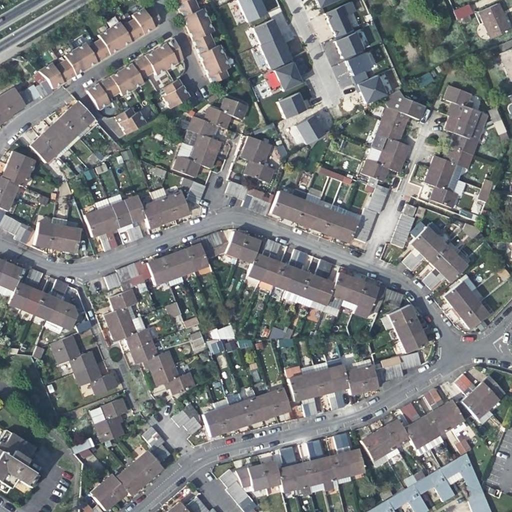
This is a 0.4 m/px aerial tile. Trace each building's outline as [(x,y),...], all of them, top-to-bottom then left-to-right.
[(172,0),(210,88),(227,81),(224,74),(228,72),(217,48),(213,50),(207,36),(211,34),(201,11),(197,12),(192,0),(172,0)] [(237,0),(247,23),(268,15),(261,0),(237,0)] [(467,5),(452,11),(456,21),(471,15),(467,5)] [(488,39),(506,31),(500,18),(494,5),(476,13),(488,39)] [(340,7),(324,14),(334,37),(350,30),(340,7)] [(50,65),(36,74),(44,83),(50,92),(62,85),(78,75),(90,68),(110,56),(126,46),(142,36),(155,28),(157,19),(153,12),(145,16),(142,10),(131,17),(133,20),(121,28),(118,24),(97,37),(99,41),(86,49),(84,45),(62,58),(65,62),(52,69),(50,65)] [(271,19),(252,28),(259,45),(258,46),(268,69),(290,60),(271,19)] [(363,30),(334,40),(338,52),(328,55),(330,63),(370,50),(363,30)] [(511,44),(510,40),(496,46),(499,53),(497,54),(509,82),(511,80),(511,44)] [(172,41),(85,94),(96,114),(107,107),(105,103),(117,96),(120,99),(141,86),(139,83),(152,75),(154,79),(181,62),(172,41)] [(364,53),(345,61),(351,76),(350,76),(354,85),(367,79),(363,71),(371,67),(364,53)] [(433,72),(428,74),(433,82),(437,78),(436,76),(433,72)] [(427,74),(416,80),(422,90),(433,84),(427,74)] [(47,97),(52,94),(50,92),(44,83),(40,86),(47,97)] [(168,113),(187,101),(176,83),(161,93),(165,99),(162,101),(168,113)] [(41,101),(47,97),(40,86),(34,90),(39,98),(41,101)] [(34,102),(39,98),(34,90),(33,87),(27,91),(34,102)] [(452,110),(449,118),(480,130),(485,117),(468,111),(471,104),(466,102),(469,95),(448,87),(443,101),(454,105),(452,110)] [(28,105),(34,102),(27,91),(22,94),(28,105)] [(386,110),(382,123),(402,130),(406,122),(407,118),(417,122),(422,110),(400,101),(397,91),(382,101),(386,110)] [(17,112),(10,101),(16,97),(12,93),(0,99),(0,125),(5,122),(10,120),(8,117),(17,112)] [(296,93),(276,102),(284,119),(304,110),(296,93)] [(23,108),(28,105),(22,94),(16,97),(23,108)] [(17,112),(23,108),(16,97),(10,101),(17,112)] [(208,111),(203,123),(215,128),(219,129),(223,131),(228,119),(233,121),(238,123),(243,110),(223,102),(218,115),(208,111)] [(76,105),(73,108),(92,128),(95,125),(76,105)] [(67,114),(61,120),(76,136),(79,140),(92,128),(73,108),(67,114)] [(334,130),(326,111),(289,127),(297,146),(334,130)] [(488,114),(493,125),(500,122),(495,111),(488,114)] [(129,112),(114,121),(124,139),(143,128),(136,117),(133,119),(129,112)] [(480,130),(449,118),(445,127),(443,132),(453,136),(448,148),(470,156),(480,130)] [(56,124),(51,129),(66,146),(76,136),(61,120),(56,124)] [(209,141),(215,128),(203,123),(194,120),(183,146),(215,158),(218,151),(220,145),(214,143),(209,141)] [(505,134),(500,122),(493,125),(498,137),(505,134)] [(402,130),(382,123),(376,136),(387,140),(382,153),(402,161),(407,148),(397,144),(399,140),(402,130)] [(214,143),(219,129),(215,128),(209,141),(214,143)] [(45,134),(40,139),(56,155),(66,146),(51,129),(45,134)] [(70,149),(79,140),(76,136),(66,146),(70,149)] [(387,140),(376,136),(373,146),(371,149),(375,150),(382,153),(387,140)] [(31,148),(46,164),(56,155),(40,139),(35,144),(31,148)] [(244,150),(241,160),(251,164),(246,177),(267,185),(272,173),(262,169),(271,148),(248,140),(244,150)] [(276,147),(280,158),(287,155),(283,144),(276,147)] [(70,149),(66,146),(56,155),(59,159),(70,149)] [(212,165),(215,158),(183,146),(172,172),(194,180),(199,167),(210,170),(212,165)] [(470,156),(448,148),(445,156),(443,162),(433,158),(428,171),(449,179),(454,166),(465,170),(470,156)] [(375,150),(371,149),(361,175),(381,183),(386,170),(397,174),(399,168),(402,161),(382,153),(375,150)] [(99,160),(92,154),(88,158),(94,165),(99,160)] [(8,161),(6,167),(27,176),(32,163),(11,155),(8,161)] [(59,159),(56,155),(46,164),(49,168),(59,159)] [(104,162),(101,164),(95,168),(97,175),(107,170),(104,162)] [(3,174),(1,180),(17,186),(22,189),(27,176),(6,167),(3,174)] [(165,172),(155,168),(152,174),(162,178),(165,172)] [(86,180),(94,177),(91,169),(84,172),(86,180)] [(330,173),(320,169),(319,172),(318,175),(328,178),(330,173)] [(51,175),(61,187),(67,184),(56,171),(51,175)] [(444,192),(449,179),(428,171),(425,179),(423,184),(433,188),(429,201),(450,209),(455,197),(444,192)] [(0,194),(12,200),(17,186),(1,180),(0,179),(0,194)] [(180,185),(191,189),(193,183),(182,179),(180,185)] [(226,195),(231,197),(237,185),(231,182),(226,195)] [(484,182),(480,191),(488,194),(491,185),(484,182)] [(193,183),(191,189),(203,194),(206,188),(193,183)] [(242,187),(237,185),(231,197),(237,200),(242,187)] [(374,186),(372,192),(385,197),(387,191),(374,186)] [(249,189),(242,187),(237,200),(243,202),(246,196),(249,189)] [(191,189),(189,194),(201,199),(203,194),(191,189)] [(149,194),(153,203),(161,224),(167,222),(173,219),(165,199),(162,190),(149,194)] [(306,196),(293,191),(290,198),(282,219),(290,222),(295,224),(306,196)] [(488,194),(480,191),(479,194),(476,201),(484,204),(488,194)] [(372,192),(370,198),(382,203),(385,197),(372,192)] [(277,217),(282,219),(290,198),(278,193),(270,214),(277,217)] [(7,213),(12,200),(0,194),(0,210),(1,211),(7,213)] [(106,199),(109,206),(122,201),(119,194),(106,199)] [(178,194),(165,199),(173,219),(180,217),(186,215),(178,194)] [(201,199),(189,194),(186,201),(199,206),(201,199)] [(46,205),(48,198),(40,195),(38,202),(46,205)] [(139,219),(143,218),(139,208),(135,196),(122,201),(136,240),(142,238),(136,221),(139,219)] [(240,209),(247,211),(253,198),(246,196),(243,202),(240,209)] [(319,201),(306,196),(295,224),(302,227),(308,229),(316,208),(319,201)] [(258,200),(253,198),(247,211),(253,213),(258,200)] [(370,198),(368,204),(380,209),(382,203),(370,198)] [(264,203),(258,200),(253,213),(259,216),(264,203)] [(131,242),(136,240),(122,201),(109,206),(117,227),(124,225),(127,231),(131,242)] [(153,203),(139,208),(143,218),(147,229),(155,226),(161,224),(153,203)] [(269,205),(264,203),(259,216),(264,218),(269,205)] [(380,209),(368,204),(365,211),(375,215),(377,215),(380,209)] [(414,208),(405,205),(401,213),(411,217),(414,208)] [(113,229),(117,227),(109,206),(95,211),(110,250),(116,248),(109,230),(113,229)] [(329,213),(316,208),(308,229),(315,232),(321,234),(329,213)] [(344,213),(331,208),(329,213),(342,218),(344,213)] [(365,211),(363,210),(361,215),(373,221),(375,215),(365,211)] [(104,252),(110,250),(95,211),(84,215),(91,236),(95,235),(97,234),(104,252)] [(342,218),(329,213),(321,234),(327,236),(334,239),(342,218)] [(356,218),(344,213),(342,218),(354,223),(356,218)] [(359,221),(371,226),(373,221),(361,215),(359,221)] [(413,220),(400,215),(398,220),(407,224),(411,225),(413,220)] [(0,230),(6,232),(11,220),(6,218),(0,230)] [(354,223),(342,218),(334,239),(340,242),(346,244),(354,223)] [(54,219),(52,225),(49,247),(56,248),(62,249),(66,227),(67,221),(54,219)] [(6,232),(12,235),(18,223),(11,220),(6,232)] [(407,224),(398,220),(395,226),(408,232),(409,229),(411,225),(407,224)] [(356,227),(369,232),(371,226),(359,221),(356,227)] [(12,235),(18,237),(22,229),(23,225),(18,223),(12,235)] [(434,238),(438,234),(428,225),(424,228),(419,223),(412,231),(416,236),(409,244),(412,247),(414,249),(419,254),(434,238)] [(44,247),(49,247),(52,225),(38,224),(35,245),(44,247)] [(124,233),(127,231),(124,225),(117,227),(119,234),(124,233)] [(475,236),(477,228),(465,225),(463,233),(475,236)] [(393,232),(406,237),(408,232),(395,226),(393,232)] [(79,229),(66,227),(62,249),(70,250),(76,251),(79,229)] [(354,233),(366,239),(369,232),(356,227),(354,233)] [(16,241),(22,243),(27,231),(22,229),(18,237),(16,241)] [(28,232),(27,231),(22,243),(28,246),(33,234),(28,232)] [(391,238),(404,243),(406,237),(393,232),(391,238)] [(218,233),(212,235),(216,248),(222,246),(218,233)] [(364,244),(366,239),(354,233),(352,239),(364,244)] [(226,255),(238,259),(245,239),(239,236),(233,234),(230,243),(222,246),(216,248),(210,250),(205,252),(207,260),(227,252),(226,255)] [(210,250),(216,248),(212,235),(206,237),(210,250)] [(205,252),(210,250),(206,237),(200,239),(202,245),(205,252)] [(402,249),(404,243),(391,238),(389,244),(402,249)] [(415,258),(406,267),(409,271),(423,258),(425,260),(428,263),(444,247),(434,238),(419,254),(415,258)] [(198,246),(202,245),(200,239),(191,243),(193,248),(191,249),(185,251),(193,272),(206,267),(198,246)] [(238,259),(251,264),(253,257),(258,244),(252,242),(245,239),(238,259)] [(267,242),(262,254),(268,256),(272,245),(267,242)] [(279,247),(272,245),(268,256),(275,259),(279,247)] [(454,257),(444,247),(428,263),(431,267),(433,269),(420,282),(425,287),(432,280),(454,257)] [(414,249),(410,253),(415,258),(419,254),(414,249)] [(181,277),(193,272),(185,251),(179,254),(173,256),(181,277)] [(293,252),(289,264),(294,266),(298,254),(293,252)] [(401,262),(406,267),(415,258),(410,253),(401,262)] [(305,257),(298,254),(294,266),(292,272),(284,292),(281,299),(294,304),(304,276),(302,275),(298,274),(305,257)] [(168,282),(181,277),(173,256),(167,258),(160,261),(168,282)] [(273,264),(275,259),(268,256),(266,262),(273,264)] [(257,258),(253,257),(251,264),(245,278),(258,282),(266,262),(260,259),(257,258)] [(464,266),(454,257),(432,280),(425,287),(429,291),(443,279),(445,281),(447,283),(464,266)] [(142,261),(135,264),(140,276),(142,275),(146,274),(144,267),(142,261)] [(155,287),(168,282),(160,261),(153,264),(144,267),(146,274),(142,275),(145,282),(151,279),(155,287)] [(275,265),(273,264),(266,262),(258,282),(271,287),(279,267),(275,265)] [(311,279),(304,276),(294,304),(308,309),(325,264),(320,262),(313,279),(311,279)] [(0,286),(9,267),(2,264),(0,263),(0,286)] [(134,278),(140,276),(135,264),(130,266),(134,278)] [(324,284),(331,267),(325,265),(325,264),(308,309),(320,314),(325,303),(327,297),(331,286),(327,285),(324,284)] [(131,280),(134,278),(130,266),(124,268),(128,281),(131,280)] [(16,270),(9,267),(0,286),(0,295),(11,300),(17,286),(23,272),(16,270)] [(271,287),(284,292),(292,272),(286,270),(283,268),(279,267),(271,287)] [(502,281),(510,276),(504,267),(497,272),(502,281)] [(122,283),(128,281),(124,268),(118,270),(119,273),(122,283)] [(30,272),(25,284),(32,287),(37,274),(30,272)] [(438,294),(440,296),(459,282),(468,293),(478,285),(467,272),(438,294)] [(119,273),(113,276),(117,289),(122,287),(123,287),(122,283),(119,273)] [(42,277),(37,274),(32,287),(30,291),(21,312),(33,317),(42,297),(37,295),(34,293),(36,289),(42,277)] [(133,288),(145,283),(145,282),(142,275),(140,276),(134,278),(131,280),(133,288)] [(111,291),(117,289),(113,276),(107,278),(111,291)] [(342,279),(335,276),(331,286),(327,297),(340,302),(341,300),(348,281),(342,279)] [(122,287),(124,292),(134,289),(133,288),(131,280),(128,281),(122,283),(123,287),(122,287)] [(355,284),(348,281),(341,300),(340,302),(342,303),(354,308),(362,287),(355,284)] [(56,282),(50,294),(57,297),(62,285),(56,282)] [(445,302),(449,307),(468,293),(459,282),(440,296),(445,302)] [(68,287),(62,285),(57,297),(54,302),(46,322),(43,328),(59,335),(62,329),(58,328),(68,307),(64,306),(60,304),(62,299),(63,299),(68,287)] [(21,287),(17,286),(11,300),(7,306),(21,312),(30,291),(23,288),(21,287)] [(381,288),(375,286),(373,291),(372,294),(371,297),(374,298),(377,299),(381,288)] [(369,289),(362,287),(354,308),(374,316),(380,301),(377,299),(374,298),(371,297),(372,294),(373,291),(369,289)] [(388,291),(381,288),(377,299),(380,301),(383,302),(388,291)] [(394,293),(388,291),(383,302),(389,305),(394,293)] [(136,305),(132,292),(125,295),(111,300),(116,313),(105,317),(108,324),(110,330),(131,321),(126,309),(136,305)] [(400,295),(394,293),(389,305),(395,307),(400,295)] [(476,304),(468,293),(449,307),(454,313),(458,318),(476,304)] [(45,298),(42,297),(33,317),(46,322),(54,302),(48,299),(45,298)] [(327,297),(325,303),(338,308),(338,307),(340,302),(327,297)] [(340,302),(338,307),(352,312),(354,308),(342,303),(340,302)] [(180,316),(176,304),(166,308),(170,319),(180,316)] [(485,315),(476,304),(458,318),(462,324),(466,329),(485,315)] [(387,316),(392,328),(413,318),(410,314),(407,307),(387,316)] [(416,324),(413,318),(392,328),(399,341),(419,331),(416,324)] [(88,319),(76,324),(79,332),(92,328),(88,319)] [(183,323),(185,330),(198,325),(196,319),(183,323)] [(126,339),(131,352),(152,343),(147,331),(137,335),(131,321),(110,330),(113,337),(116,343),(126,339)] [(426,327),(419,331),(399,341),(405,353),(425,344),(423,339),(422,337),(429,333),(426,327)] [(210,339),(219,339),(216,330),(215,328),(207,331),(210,339)] [(221,328),(216,330),(219,339),(225,339),(221,328)] [(283,333),(280,340),(288,340),(291,331),(284,328),(283,333)] [(270,329),(265,340),(280,340),(283,333),(270,329)] [(189,336),(193,347),(201,343),(197,333),(189,336)] [(71,337),(49,346),(56,365),(69,361),(74,374),(93,367),(89,354),(79,358),(75,347),(71,337)] [(220,342),(210,346),(212,352),(223,349),(220,342)] [(147,360),(152,373),(172,365),(167,353),(157,357),(152,343),(131,352),(133,358),(136,365),(147,360)] [(33,354),(39,357),(42,350),(37,347),(33,354)] [(416,354),(410,356),(413,368),(420,367),(416,354)] [(408,370),(413,368),(410,356),(404,357),(408,370)] [(404,357),(398,359),(400,364),(401,372),(408,370),(404,357)] [(369,362),(356,365),(363,393),(370,391),(376,390),(369,362)] [(402,376),(401,372),(400,364),(393,366),(396,378),(402,376)] [(178,378),(172,365),(152,373),(155,381),(157,386),(167,382),(173,395),(193,387),(188,374),(178,378)] [(326,365),(312,368),(314,375),(328,372),(326,365)] [(357,395),(363,393),(356,365),(342,368),(347,389),(349,397),(357,395)] [(390,380),(396,378),(393,366),(387,367),(390,380)] [(98,379),(93,367),(74,374),(78,386),(88,383),(93,395),(114,388),(111,382),(109,375),(98,379)] [(384,381),(390,380),(387,367),(381,369),(384,381)] [(299,372),(301,378),(314,375),(312,368),(299,372)] [(343,390),(347,389),(342,368),(328,372),(334,393),(339,391),(343,390)] [(296,402),(299,401),(306,400),(301,378),(299,372),(298,369),(285,373),(292,403),(296,402)] [(378,383),(384,381),(381,369),(375,370),(378,383)] [(323,395),(327,394),(334,393),(328,372),(314,375),(320,396),(323,395)] [(316,397),(320,396),(314,375),(301,378),(306,400),(311,398),(316,397)] [(460,375),(456,379),(466,389),(468,392),(484,408),(498,395),(501,392),(487,378),(482,383),(480,385),(479,383),(473,389),(460,375)] [(460,394),(466,389),(456,379),(451,384),(460,394)] [(281,390),(267,394),(274,415),(281,413),(287,411),(281,390)] [(255,421),(261,419),(254,398),(252,391),(246,393),(248,400),(242,402),(248,423),(255,421)] [(461,399),(458,402),(474,418),(484,408),(468,392),(463,397),(461,399)] [(428,393),(422,397),(431,412),(429,414),(425,416),(437,435),(449,428),(437,409),(428,393)] [(267,394),(254,398),(261,419),(268,417),(274,415),(267,394)] [(344,408),(341,396),(335,397),(338,410),(344,408)] [(332,412),(338,410),(335,397),(329,399),(332,412)] [(226,399),(220,401),(223,408),(228,406),(226,399)] [(119,401),(98,409),(103,422),(93,426),(100,445),(120,436),(113,418),(124,414),(122,408),(119,401)] [(213,403),(215,410),(222,432),(228,430),(235,428),(228,406),(223,408),(220,401),(213,403)] [(242,425),(248,423),(242,402),(228,406),(235,428),(242,425)] [(442,405),(437,409),(449,428),(460,421),(448,402),(442,405)] [(316,415),(313,403),(307,404),(310,417),(316,415)] [(187,413),(186,414),(187,414),(190,419),(193,416),(198,412),(190,404),(184,410),(187,413)] [(304,419),(310,417),(307,404),(301,406),(304,419)] [(410,404),(404,407),(411,418),(413,423),(428,449),(441,442),(437,435),(425,416),(421,418),(418,420),(410,404)] [(405,422),(411,418),(404,407),(399,411),(405,422)] [(88,413),(93,426),(103,422),(98,409),(88,413)] [(172,418),(176,423),(187,414),(186,414),(182,409),(172,418)] [(216,434),(222,432),(215,410),(201,415),(208,436),(216,434)] [(190,419),(187,414),(176,423),(180,428),(183,425),(190,419)] [(193,416),(190,419),(183,425),(187,431),(197,422),(193,416)] [(390,424),(383,428),(394,447),(395,447),(407,441),(401,430),(396,421),(390,424)] [(464,428),(460,421),(449,428),(465,453),(469,450),(462,440),(461,441),(456,433),(464,428)] [(202,427),(197,422),(187,431),(192,436),(202,427)] [(405,428),(401,430),(407,441),(416,456),(428,449),(413,423),(408,426),(405,428)] [(142,436),(146,441),(156,433),(151,428),(142,436)] [(378,431),(371,435),(383,454),(395,447),(394,447),(383,428),(378,431)] [(23,465),(34,449),(6,431),(0,439),(0,488),(6,492),(15,478),(30,487),(38,474),(23,465)] [(156,433),(146,441),(150,446),(159,438),(156,433)] [(365,438),(359,442),(370,462),(383,454),(371,435),(365,438)] [(344,436),(338,437),(341,450),(347,448),(344,436)] [(332,439),(335,451),(341,450),(338,437),(332,439)] [(159,438),(150,446),(154,451),(161,445),(164,443),(159,438)] [(72,446),(75,452),(88,446),(85,440),(72,446)] [(318,443),(312,444),(315,456),(321,455),(318,443)] [(306,446),(309,458),(315,456),(312,444),(306,446)] [(161,445),(154,451),(150,454),(155,459),(165,450),(161,445)] [(395,447),(383,454),(386,461),(398,454),(395,447)] [(165,450),(155,459),(159,463),(169,455),(165,450)] [(291,450),(285,451),(288,464),(294,462),(291,450)] [(79,454),(83,459),(92,455),(88,451),(79,454)] [(279,453),(282,465),(288,464),(285,451),(279,453)] [(348,453),(343,454),(348,477),(361,473),(355,451),(351,452),(348,453)] [(145,453),(136,461),(150,478),(155,474),(159,470),(145,453)] [(480,489),(465,453),(437,469),(444,480),(450,476),(458,472),(467,487),(463,489),(467,500),(483,494),(480,489)] [(333,457),(329,458),(335,480),(348,477),(343,454),(336,456),(333,457)] [(386,461),(383,454),(370,462),(374,469),(387,462),(386,461)] [(322,460),(317,461),(322,484),(335,480),(329,458),(326,459),(322,460)] [(136,461),(125,470),(139,488),(145,483),(150,478),(136,461)] [(307,463),(303,464),(308,487),(322,484),(317,461),(310,462),(307,463)] [(265,488),(278,484),(275,471),(273,463),(266,465),(259,466),(265,488)] [(295,466),(289,468),(295,491),(308,487),(303,464),(300,465),(295,466)] [(250,486),(250,489),(251,491),(265,488),(259,466),(251,468),(251,466),(249,467),(247,467),(247,469),(235,473),(242,490),(250,486)] [(280,470),(275,471),(278,484),(280,494),(281,494),(295,491),(289,468),(283,469),(280,470)] [(444,480),(437,469),(424,477),(415,482),(411,485),(418,495),(427,490),(433,486),(442,501),(452,495),(444,480)] [(125,470),(114,480),(116,482),(125,493),(128,497),(135,491),(139,488),(125,470)] [(219,479),(223,484),(234,476),(229,471),(219,479)] [(412,476),(415,482),(424,477),(420,471),(411,476),(412,476)] [(116,482),(114,480),(111,476),(100,485),(114,503),(119,498),(125,493),(116,482)] [(238,481),(234,476),(223,484),(228,489),(235,484),(238,481)] [(412,476),(403,482),(406,488),(411,485),(415,482),(412,476)] [(229,497),(239,488),(235,484),(228,489),(224,492),(229,497)] [(110,507),(114,503),(100,485),(89,495),(104,511),(110,507)] [(412,511),(423,511),(427,510),(418,495),(411,485),(386,500),(392,510),(399,506),(407,501),(412,511)] [(233,502),(243,493),(239,488),(229,497),(233,502)] [(386,490),(378,496),(382,502),(390,497),(386,490)] [(237,507),(247,498),(243,493),(233,502),(237,507)] [(486,502),(483,494),(467,500),(470,509),(486,502)] [(241,511),(251,503),(247,498),(237,507),(241,511)] [(186,507),(189,511),(190,511),(200,504),(196,499),(186,507)] [(393,511),(392,510),(386,500),(365,511),(393,511)] [(485,511),(489,510),(486,502),(470,509),(471,511),(485,511)] [(256,508),(251,503),(241,511),(250,511),(253,510),(256,508)]
